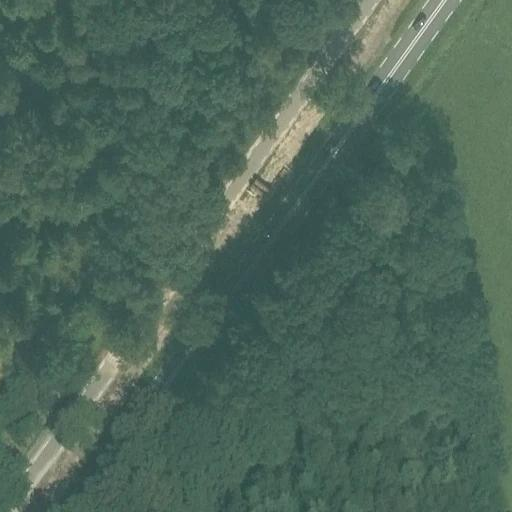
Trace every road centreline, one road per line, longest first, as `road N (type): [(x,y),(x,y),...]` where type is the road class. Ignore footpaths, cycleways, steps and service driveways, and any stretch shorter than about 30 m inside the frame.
road 1 (primary): [(81,504),(448,0)]
road 2 (unclassified): [(40,464),(370,0)]
road 3 (track): [(154,128),(118,0)]
